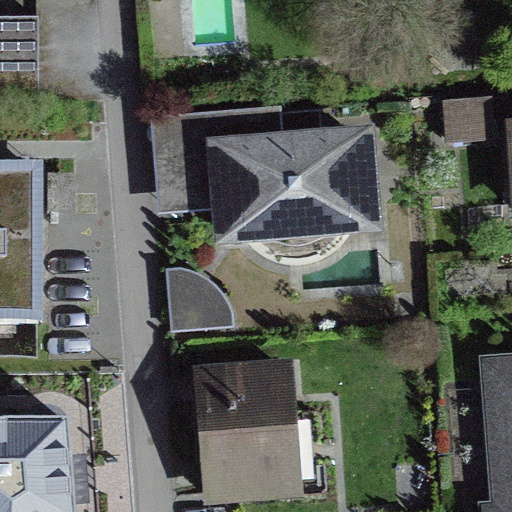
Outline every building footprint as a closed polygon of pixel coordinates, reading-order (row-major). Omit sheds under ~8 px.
[(0,101),(39,101),(38,19),(0,19),(0,101)] [(197,116),(200,157),(218,155),(225,239),(262,236),(281,224),(316,221),(334,230),(371,227),(364,142),(281,149),(278,109),(197,116)] [(473,111),(454,112),(455,142),(474,141),(473,111)] [(0,173),(0,324),(38,324),(38,174),(0,173)] [(232,327),(231,315),(223,313),(214,310),(206,306),(199,301),(193,295),(188,288),(183,280),(181,272),(168,273),(173,332),(232,327)] [(511,366),(490,368),(499,476),(511,475),(511,366)] [(284,494),(278,415),(289,414),(285,371),(202,377),(211,500),(284,494)] [(70,511),(63,421),(0,419),(0,511),(70,511)]
